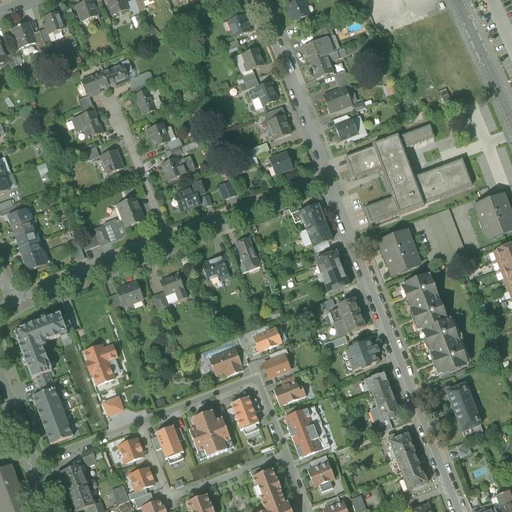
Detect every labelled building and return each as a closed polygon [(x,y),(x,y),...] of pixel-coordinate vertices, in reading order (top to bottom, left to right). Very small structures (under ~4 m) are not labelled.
[(93,2),(96,12),(102,10),(99,0),(93,2)] [(106,0),(113,17),(128,12),(123,0),(106,0)] [(142,0),(139,0),(135,2),(139,13),(146,10),(143,4),(142,0)] [(287,6),(294,23),(302,20),(307,18),(304,10),(307,9),(303,0),(287,6)] [(89,21),(92,28),(101,25),(96,12),(93,2),(92,2),(76,8),(82,23),(89,21)] [(139,13),(135,2),(128,4),(133,16),(139,13)] [(46,30),(48,36),(49,36),(64,30),(58,14),(44,19),(46,27),(45,27),(46,30)] [(244,16),(228,23),(231,32),(230,33),(233,40),(251,33),(244,16)] [(302,20),(305,27),(315,23),(312,16),(307,18),(302,20)] [(227,35),(230,33),(231,32),(228,23),(223,25),(227,35)] [(20,42),(23,49),(36,44),(33,35),(31,32),(29,33),(26,25),(19,28),(19,29),(12,31),(16,43),(20,42)] [(313,33),(317,43),(327,40),(334,38),(330,27),(313,33)] [(46,30),(40,33),(44,44),(51,41),(49,36),(48,36),(46,30)] [(48,55),(44,44),(40,33),(33,35),(36,44),(41,58),(48,55)] [(310,64),(327,58),(327,57),(333,55),(327,40),(317,43),(313,45),(313,44),(307,46),(308,47),(304,48),(310,64)] [(221,47),(223,54),(236,49),(234,42),(221,47)] [(264,67),(257,50),(242,56),(246,65),(244,66),(247,73),(264,67)] [(344,51),(337,54),(339,60),(346,58),(344,51)] [(329,64),(339,60),(337,54),(333,55),(327,57),(327,58),(329,64)] [(7,63),(12,74),(19,72),(12,55),(5,57),(7,63)] [(241,75),(247,73),(244,66),(246,65),(242,56),(235,59),(241,75)] [(329,64),(327,58),(310,64),(316,80),(333,74),(329,64)] [(122,64),(123,66),(124,66),(127,75),(133,72),(129,61),(122,64)] [(129,81),(127,75),(124,66),(123,66),(103,74),(108,88),(115,85),(116,88),(130,82),(129,81)] [(242,77),(245,85),(256,81),(256,80),(253,73),(242,77)] [(100,91),(108,88),(103,74),(81,82),(88,99),(101,94),(100,91)] [(130,82),(133,90),(146,84),(143,76),(129,81),(130,82)] [(335,81),(338,87),(349,83),(347,77),(335,81)] [(258,87),(256,81),(245,85),(247,91),(258,87)] [(351,88),(349,83),(338,87),(339,92),(345,90),(351,88)] [(149,91),(146,84),(133,90),(135,96),(149,91)] [(239,87),(241,94),(247,91),(245,85),(239,87)] [(259,99),(263,108),(278,102),(271,85),(256,90),(259,99)] [(154,89),(149,91),(151,98),(157,96),(154,89)] [(252,102),(259,99),(256,90),(248,94),(251,102),(252,102)] [(323,98),(329,114),(351,106),(345,90),(339,92),(323,98)] [(157,112),(151,98),(149,91),(135,96),(135,97),(143,117),(157,112)] [(76,103),(78,111),(90,106),(88,99),(76,103)] [(259,99),(252,102),(256,112),(263,109),(263,108),(259,99)] [(352,108),(354,113),(364,109),(362,104),(352,108)] [(93,113),(90,106),(78,111),(81,117),(93,113)] [(264,116),(267,123),(284,117),(281,109),(264,116)] [(84,131),(87,140),(102,135),(96,119),(97,119),(95,112),(93,113),(81,117),(79,118),(84,131)] [(291,136),(284,117),(267,123),(275,142),(291,136)] [(84,131),(79,118),(71,121),(76,134),(84,131)] [(359,118),(351,121),(357,136),(348,140),(349,144),(361,139),(361,138),(365,137),(361,128),(360,129),(359,127),(362,125),(359,118)] [(340,142),(348,140),(357,136),(351,121),(335,128),(340,142)] [(154,147),(155,149),(167,144),(170,143),(163,125),(148,131),(152,141),(151,141),(153,147),(154,147)] [(430,129),(399,140),(404,153),(435,142),(430,129)] [(414,180),(404,153),(399,140),(398,138),(374,147),(374,148),(382,169),(393,198),(399,215),(400,216),(424,207),(423,205),(414,180)] [(167,144),(170,152),(180,148),(183,147),(180,139),(170,143),(167,144)] [(253,150),(256,157),(269,152),(267,145),(253,150)] [(182,155),(180,148),(170,152),(173,158),(182,155)] [(354,180),(382,169),(374,148),(346,159),(354,180)] [(84,153),(88,162),(99,157),(96,149),(84,153)] [(101,157),(108,176),(124,170),(121,163),(122,163),(118,154),(117,151),(101,157)] [(269,160),(276,177),(293,170),(287,154),(276,158),(276,157),(269,160)] [(5,159),(0,160),(0,167),(0,169),(0,172),(1,176),(4,175),(5,177),(11,175),(5,159)] [(190,159),(178,164),(180,169),(182,168),(185,176),(195,172),(190,159)] [(168,183),(185,176),(182,168),(180,169),(178,164),(177,160),(162,166),(168,183)] [(461,162),(414,180),(423,205),(471,187),(461,162)] [(0,195),(9,192),(4,177),(0,178),(0,195)] [(263,179),(267,190),(273,187),(269,177),(263,179)] [(231,183),(218,188),(224,202),(236,197),(231,183)] [(194,190),(198,199),(204,196),(200,185),(193,188),(194,190)] [(175,197),(181,213),(200,206),(198,199),(194,190),(175,197)] [(202,199),(205,209),(211,207),(208,197),(202,199)] [(476,207),(489,241),(511,232),(511,222),(510,217),(511,217),(509,211),(508,212),(502,197),(476,207)] [(371,225),(399,215),(393,198),(365,209),(371,225)] [(118,207),(124,221),(127,229),(144,222),(136,200),(118,207)] [(0,204),(0,212),(10,209),(7,202),(0,204)] [(318,206),(300,213),(301,216),(303,222),(307,231),(325,224),(318,206)] [(12,214),(10,209),(0,212),(0,214),(1,218),(12,214)] [(439,215),(456,260),(467,256),(449,211),(439,215)] [(8,218),(12,228),(28,222),(24,212),(8,218)] [(296,225),(298,224),(296,218),(301,216),(300,213),(292,216),(296,225)] [(427,220),(445,264),(455,260),(438,215),(427,220)] [(128,232),(127,229),(124,221),(117,224),(116,221),(104,226),(104,227),(104,228),(106,233),(107,232),(111,244),(111,245),(121,241),(125,239),(127,236),(128,232)] [(12,228),(16,239),(32,233),(28,222),(12,228)] [(307,231),(308,234),(312,245),(313,249),(328,243),(332,241),(325,224),(307,231)] [(95,231),(97,236),(106,233),(104,228),(95,231)] [(97,236),(96,236),(100,246),(101,248),(111,244),(107,232),(106,233),(97,236)] [(16,239),(20,250),(36,244),(32,233),(16,239)] [(306,248),(312,245),(308,234),(304,235),(304,237),(302,238),(306,248)] [(380,244),(393,277),(419,267),(414,253),(415,253),(413,247),(412,248),(406,234),(380,244)] [(96,236),(91,238),(95,248),(100,246),(96,236)] [(91,238),(86,240),(90,250),(95,248),(91,238)] [(85,252),(90,250),(86,240),(81,242),(85,252)] [(39,243),(36,244),(40,255),(43,254),(46,252),(43,242),(39,244),(39,243)] [(241,256),(247,270),(258,266),(254,255),(255,253),(254,251),(252,250),(249,242),(237,246),(241,256)] [(331,249),(328,243),(313,249),(316,255),(331,249)] [(20,250),(24,261),(40,255),(36,244),(20,250)] [(493,253),(497,263),(511,256),(511,245),(510,246),(493,253)] [(74,252),(79,262),(84,260),(80,249),(74,252)] [(316,261),(319,269),(322,276),(342,268),(339,261),(336,253),(316,261)] [(45,267),(40,255),(24,261),(29,273),(45,267)] [(223,260),(225,268),(231,266),(230,264),(231,263),(228,255),(221,258),(222,261),(223,260)] [(235,259),(241,273),(247,270),(241,256),(235,259)] [(511,256),(497,263),(501,272),(511,267),(511,256)] [(202,266),(209,283),(221,279),(222,281),(229,278),(225,268),(223,260),(222,261),(216,263),(215,262),(210,264),(210,263),(202,266)] [(511,267),(501,272),(505,282),(511,279),(511,267)] [(342,268),(322,276),(324,283),(329,295),(349,287),(346,279),(342,268)] [(166,297),(176,294),(184,290),(179,276),(160,283),(164,294),(166,297)] [(414,315),(421,332),(450,321),(450,320),(447,322),(429,276),(403,286),(403,287),(399,288),(398,290),(400,293),(401,294),(405,292),(412,309),(410,310),(409,312),(410,315),(412,316),(414,315)] [(123,307),(124,308),(143,301),(137,284),(117,292),(119,295),(123,307)] [(184,290),(176,294),(178,300),(179,302),(188,299),(184,290)] [(152,298),(158,315),(171,311),(169,305),(166,297),(164,294),(152,298)] [(176,300),(178,300),(176,294),(166,297),(169,305),(176,302),(176,300)] [(109,299),(114,311),(123,307),(119,295),(109,299)] [(188,304),(191,311),(203,307),(200,299),(188,304)] [(339,310),(343,321),(360,314),(355,299),(337,306),(339,310)] [(332,300),(319,306),(322,312),(335,307),(332,300)] [(330,314),(334,324),(343,321),(339,310),(330,314)] [(366,328),(360,314),(343,321),(348,335),(366,328)] [(27,366),(32,380),(35,379),(49,374),(52,373),(52,372),(47,373),(44,365),(49,363),(43,348),(46,347),(45,344),(61,338),(59,334),(66,332),(67,335),(68,335),(67,332),(61,318),(60,315),(48,319),(48,317),(41,319),(42,322),(21,330),(23,336),(17,339),(25,360),(22,361),(25,367),(27,366)] [(61,318),(67,332),(73,330),(67,316),(61,318)] [(348,335),(343,321),(334,324),(339,338),(348,335)] [(468,366),(450,321),(421,332),(424,331),(430,348),(428,349),(428,351),(429,354),(431,355),(433,354),(439,371),(435,372),(434,374),(436,377),(437,378),(441,376),(441,377),(468,366)] [(276,330),(258,338),(254,339),(256,345),(260,354),(282,345),(282,344),(287,342),(282,329),(276,331),(276,330)] [(15,332),(17,339),(23,336),(21,330),(15,332)] [(243,350),(256,345),(254,339),(258,338),(256,332),(239,339),(243,350)] [(330,343),(332,350),(347,344),(345,337),(330,343)] [(327,352),(332,350),(330,343),(328,340),(323,342),(327,352)] [(345,352),(353,373),(361,369),(362,371),(370,368),(369,366),(378,363),(375,356),(379,354),(377,349),(373,350),(370,342),(361,346),(361,344),(353,347),(354,349),(345,352)] [(102,347),(84,354),(88,363),(86,364),(90,375),(92,374),(97,388),(115,381),(112,374),(108,363),(115,360),(117,360),(113,347),(104,351),(102,347)] [(269,357),(271,362),(284,357),(288,356),(286,350),(269,357)] [(225,374),(227,379),(243,373),(242,369),(236,355),(235,351),(210,361),(216,378),(225,374)] [(236,355),(242,369),(248,366),(243,352),(236,355)] [(271,362),(263,365),(269,380),(290,372),(284,357),(271,362)] [(120,371),(115,360),(108,363),(112,374),(120,371)] [(35,379),(39,389),(53,384),(49,374),(35,379)] [(373,396),(374,395),(389,389),(386,381),(384,375),(379,377),(371,380),(365,383),(368,392),(371,391),(373,396)] [(281,383),(283,388),(296,383),(294,377),(281,383)] [(274,392),(280,409),(306,398),(301,385),(297,387),(296,383),(283,388),(274,392)] [(39,389),(41,395),(55,389),(53,384),(39,389)] [(463,433),(465,438),(473,435),(471,430),(481,427),(466,386),(447,393),(462,434),(463,433)] [(32,398),(37,410),(60,401),(55,389),(41,395),(32,398)] [(374,395),(380,408),(394,402),(395,402),(390,389),(389,389),(374,395)] [(119,399),(104,405),(109,418),(123,412),(119,399)] [(249,400),(249,399),(248,399),(232,405),(231,406),(233,409),(237,421),(241,431),(241,432),(242,432),(243,431),(257,426),(258,425),(258,426),(259,425),(259,424),(258,424),(255,414),(250,403),(249,400)] [(167,407),(164,400),(154,404),(157,411),(167,407)] [(256,400),(250,403),(255,414),(260,412),(256,400)] [(37,410),(41,422),(64,413),(60,401),(37,410)] [(400,417),(394,402),(380,408),(377,409),(383,423),(388,421),(388,422),(396,419),(396,418),(400,417)] [(287,419),(284,420),(288,429),(287,429),(287,430),(288,429),(292,438),(291,439),(292,439),(296,451),(300,460),(315,454),(330,448),(314,408),(295,415),(287,419)] [(237,421),(233,409),(227,411),(231,423),(237,421)] [(376,426),(383,423),(377,409),(370,412),(376,426)] [(285,413),(287,419),(295,415),(293,410),(285,413)] [(41,422),(46,434),(69,425),(64,413),(41,422)] [(205,452),(207,460),(227,452),(224,445),(231,442),(222,419),(217,422),(214,413),(212,414),(212,413),(192,421),(193,421),(191,422),(195,430),(189,432),(198,455),(205,452)] [(379,428),(382,435),(392,431),(388,422),(388,421),(383,423),(384,426),(379,428)] [(73,438),(69,425),(46,434),(51,446),(73,438)] [(257,426),(243,431),(245,437),(259,431),(257,426)] [(484,433),(481,427),(471,430),(473,435),(474,437),(484,433)] [(156,434),(155,435),(156,436),(157,438),(162,450),(166,460),(165,460),(166,461),(167,461),(166,461),(168,460),(182,455),(183,454),(183,455),(184,454),(183,453),(179,443),(175,432),(173,429),(174,429),(173,428),(156,435),(156,434)] [(180,429),(175,432),(179,443),(185,441),(180,429)] [(390,443),(397,460),(414,453),(408,436),(390,443)] [(162,450),(157,438),(151,441),(156,452),(162,450)] [(119,448),(127,445),(124,439),(108,446),(110,452),(119,448)] [(127,445),(119,448),(126,465),(135,462),(143,459),(141,453),(139,447),(137,441),(127,445)] [(224,445),(227,452),(234,450),(231,442),(224,445)] [(455,448),(460,460),(471,455),(467,443),(455,448)] [(81,455),(86,466),(96,462),(92,450),(81,455)] [(205,452),(198,455),(201,462),(207,460),(205,452)] [(397,460),(402,474),(420,467),(417,459),(414,453),(397,460)] [(182,455),(168,460),(170,466),(184,460),(182,455)] [(310,464),(312,471),(328,464),(329,464),(326,457),(310,464)] [(137,468),(135,462),(126,465),(124,466),(126,472),(137,468)] [(319,487),(322,494),(333,490),(330,483),(335,481),(328,464),(312,471),(308,472),(314,489),(319,487)] [(251,473),(253,479),(272,471),(270,465),(261,469),(251,473)] [(60,474),(68,494),(88,486),(80,466),(60,474)] [(28,511),(12,467),(0,471),(0,511),(28,511)] [(420,467),(402,474),(401,474),(404,481),(403,481),(408,492),(428,484),(425,477),(424,477),(420,467)] [(130,477),(136,493),(145,490),(154,487),(147,470),(130,477)] [(273,471),(272,471),(253,479),(252,479),(256,489),(258,489),(261,497),(260,498),(265,511),(291,511),(288,503),(286,504),(280,491),(281,490),(277,480),(276,480),(273,471)] [(177,490),(183,487),(181,482),(174,484),(177,490)] [(95,506),(88,486),(68,494),(75,511),(79,511),(89,509),(95,506)] [(110,493),(116,508),(128,503),(122,488),(110,493)] [(257,499),(260,498),(261,497),(258,489),(256,489),(253,490),(257,499)] [(129,496),(131,502),(148,496),(145,490),(136,493),(129,496)] [(502,496),(507,508),(511,505),(511,502),(508,493),(502,496)] [(138,511),(142,509),(155,504),(151,495),(134,501),(138,511)] [(213,511),(211,506),(207,496),(196,501),(186,504),(189,511),(213,511)] [(495,498),(496,500),(500,510),(507,508),(502,496),(495,498)] [(325,503),(328,510),(341,505),(338,498),(325,503)] [(352,504),(355,511),(366,511),(362,500),(352,504)] [(494,511),(495,511),(500,510),(496,500),(491,502),(492,506),(492,507),(494,511)] [(142,509),(143,511),(166,511),(165,508),(163,509),(160,502),(155,504),(142,509)] [(89,509),(90,511),(104,511),(101,503),(95,506),(89,509)]
